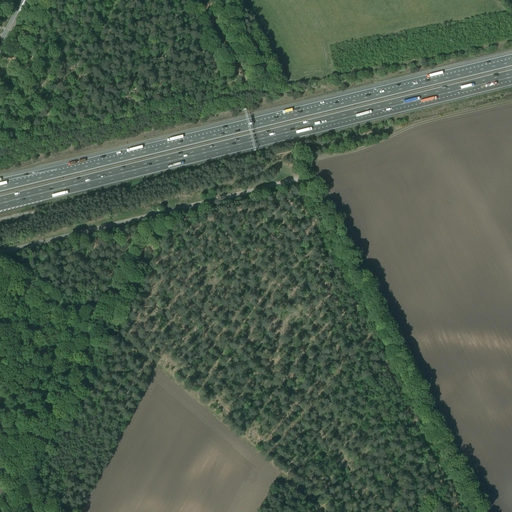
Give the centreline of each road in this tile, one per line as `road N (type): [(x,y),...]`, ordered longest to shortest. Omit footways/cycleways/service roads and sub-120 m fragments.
road 1 (unclassified): [(0,252),(311,183),(479,511)]
road 2 (track): [(12,511),(152,232),(207,218),(348,358)]
road 3 (track): [(193,395),(317,228),(439,468),(440,482),(412,511)]
road 4 (motorway): [(0,201),(511,75)]
road 5 (motorway): [(511,60),(0,185)]
road 6 (track): [(327,511),(103,328)]
road 7 (track): [(418,505),(232,338)]
road 8 (track): [(264,456),(370,333)]
